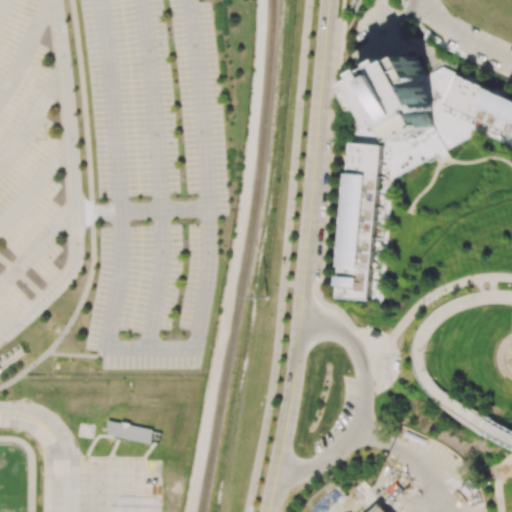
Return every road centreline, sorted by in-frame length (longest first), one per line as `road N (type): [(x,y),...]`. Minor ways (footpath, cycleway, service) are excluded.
road 1 (tertiary): [(299,327),(328,0)]
road 2 (tertiary): [(268,511),(299,327)]
